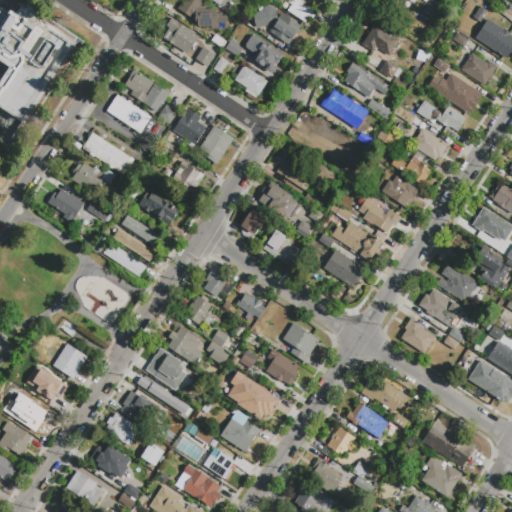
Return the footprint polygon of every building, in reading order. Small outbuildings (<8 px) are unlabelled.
[(212,26),(196,27),(195,18),(194,21),(178,11),(185,0),(199,0),(205,4),(203,7),(204,7),(205,7),(206,8),(206,10),(206,11),(216,10),(216,15),(222,14),(222,18),(228,18),(228,30),(212,30),(212,26)] [(310,17),(305,24),(287,11),(291,5),(288,3),(289,0),(301,0),(303,1),(301,4),(316,13),(313,19),(310,17)] [(418,0),(415,4),(408,0),(406,0),(398,14),(385,6),(389,0),(418,0)] [(430,0),(435,0),(444,6),(434,21),(422,14),(430,0)] [(0,16),(4,10),(9,13),(11,10),(16,14),(22,5),(26,8),(28,5),(48,19),(46,22),(77,43),(11,142),(4,138),(15,122),(0,112),(0,72),(3,68),(0,65),(0,16)] [(300,26),(288,45),(269,32),(274,25),(255,28),(253,17),(256,13),(261,12),(264,7),(270,6),(275,10),(276,19),(282,14),(300,26)] [(480,7),(487,11),(480,22),(473,18),(480,7)] [(232,16),(236,10),(241,13),(237,19),(232,16)] [(161,39),(174,21),(200,39),(188,57),(161,39)] [(495,24),(511,34),(510,36),(511,37),(511,48),(510,52),(507,50),(503,56),(483,43),(495,24)] [(399,41),(389,57),(375,48),(373,53),(361,45),(374,25),(399,41)] [(227,41),(221,49),(209,41),(215,33),(227,41)] [(468,41),(463,48),(452,40),(457,33),(468,41)] [(270,76),(253,64),(257,59),(248,53),(247,52),(246,51),(247,49),(252,40),(253,39),(255,39),(257,39),(282,57),(283,58),(284,59),(284,60),(283,62),(282,65),(281,66),(279,66),(278,69),(278,72),(276,75),(275,76),(272,76),(270,76)] [(225,50),(230,42),(242,50),(237,58),(225,50)] [(209,70),(196,62),(204,50),(216,58),(209,70)] [(484,86),(460,71),(472,54),(486,63),(487,61),(496,67),(492,74),(494,76),(491,80),(489,79),(484,86)] [(222,77),(215,72),(222,60),(230,65),(222,77)] [(394,76),(392,80),(379,71),(387,60),(402,71),(397,78),(394,76)] [(449,67),(444,75),(433,67),(438,60),(449,67)] [(377,80),(389,88),(384,95),(377,90),(373,97),(370,96),(368,98),(343,82),(344,80),(342,80),(345,75),(346,76),(348,73),(346,72),(352,63),(377,80)] [(245,68),(269,84),(259,99),(258,101),(247,94),(248,91),(236,83),(245,68)] [(125,86),(134,71),(170,94),(162,106),(163,107),(161,110),(159,109),(156,112),(131,96),(133,91),(125,86)] [(469,116),(427,89),(435,77),(445,83),(451,74),(483,95),(469,116)] [(211,80),(214,75),(219,78),(215,83),(211,80)] [(357,105),(351,114),(355,117),(349,125),(321,106),(328,96),(329,97),(333,90),(357,105)] [(151,118),(140,134),(107,112),(117,96),(151,118)] [(435,108),(428,120),(416,112),(424,101),(435,108)] [(395,110),(388,122),(368,110),(373,103),(382,108),(385,103),(395,110)] [(170,124),(159,117),(167,105),(178,112),(170,124)] [(449,129),(436,120),(441,113),(442,114),(448,106),(467,119),(458,132),(450,128),(449,129)] [(417,119),(414,124),(412,126),(394,114),(399,107),(417,119)] [(187,110),(200,118),(197,123),(206,128),(195,147),(194,146),(191,150),(185,146),(187,142),(172,133),(187,110)] [(350,138),(345,147),(342,145),(336,153),(304,133),(311,121),(314,123),(318,117),(350,138)] [(214,127),(234,139),(217,165),(206,158),(208,155),(199,149),(214,127)] [(415,136),(409,144),(401,138),(407,129),(415,136)] [(436,158),(434,161),(411,146),(422,130),(448,147),(439,159),(436,158)] [(397,141),(392,149),(378,140),(383,132),(397,141)] [(123,176),(112,168),(111,170),(107,167),(108,166),(82,149),(92,134),(133,161),(123,176)] [(443,135),(452,141),(449,145),(440,139),(443,135)] [(178,150),(173,158),(161,150),(166,142),(178,150)] [(314,172),(302,189),(276,173),(284,161),(286,162),(290,156),(314,172)] [(335,164),(340,156),(352,164),(354,162),(357,165),(351,174),(335,164)] [(432,172),(423,186),(391,165),(396,157),(408,165),(413,157),(421,162),(420,164),(432,172)] [(88,192),(72,181),(75,176),(72,174),(81,161),(93,169),(95,166),(105,173),(106,170),(116,177),(111,186),(103,181),(98,189),(93,186),(88,192)] [(181,161),(204,176),(191,195),(168,180),(181,161)] [(418,191),(412,201),(410,199),(405,207),(382,192),(389,181),(392,183),(395,176),(418,191)] [(511,187),(511,215),(496,204),(497,203),(489,198),(497,187),(500,189),(504,182),(511,187)] [(298,201),(289,215),(258,195),(263,186),(267,188),(270,183),(298,201)] [(83,205),(73,221),(47,203),(54,193),(57,195),(61,190),(83,205)] [(173,220),(169,226),(138,205),(146,193),(149,195),(151,193),(162,200),(163,198),(171,203),(170,205),(179,211),(177,213),(179,214),(174,220),(173,220)] [(138,205),(131,216),(116,206),(123,195),(138,205)] [(320,201),(315,209),(305,203),(310,195),(320,201)] [(401,217),(395,227),(392,225),(387,233),(364,219),(366,215),(359,211),(366,200),(382,210),(380,212),(385,216),(389,210),(401,217)] [(86,212),(91,204),(108,215),(103,223),(86,212)] [(347,222),(337,215),(336,216),(329,211),(334,204),(351,216),(347,222)] [(509,224),(498,240),(484,231),(483,233),(472,225),(479,216),(481,217),(486,209),(509,224)] [(250,241),(242,236),(240,226),(250,210),(268,219),(258,232),(256,231),(250,241)] [(162,239),(156,248),(121,225),(127,215),(162,239)] [(316,230),(310,237),(296,228),(301,220),(316,230)] [(369,261),(332,236),(338,226),(345,230),(350,222),(356,226),(357,225),(362,228),(361,229),(368,234),(364,239),(366,240),(368,238),(369,239),(372,234),(385,242),(384,244),(377,254),(375,252),(369,261)] [(155,253),(149,262),(113,238),(119,229),(155,253)] [(271,254),(263,249),(276,230),(285,236),(283,239),(285,240),(285,239),(289,242),(288,243),(299,250),(288,266),(277,259),(277,260),(270,256),(271,254)] [(334,241),(328,249),(317,241),(323,234),(334,241)] [(511,261),(502,255),(511,242),(511,261)] [(139,277),(102,254),(109,243),(146,267),(139,277)] [(510,271),(498,291),(480,280),(484,274),(486,275),(489,270),(471,260),(480,245),(494,253),(492,256),(503,263),(501,266),(510,271)] [(323,268),(335,250),(349,259),(350,258),(358,263),(357,265),(363,269),(359,275),(361,277),(358,282),(355,280),(351,286),(323,268)] [(461,272),(477,283),(464,303),(436,285),(440,279),(446,282),(448,279),(440,275),(446,266),(459,275),(461,272)] [(228,280),(225,284),(220,291),(216,298),(201,288),(213,270),(228,280)] [(232,288),(227,296),(220,291),(225,284),(232,288)] [(234,289),(240,293),(233,304),(227,301),(234,289)] [(427,311),(418,305),(425,294),(428,296),(432,290),(452,302),(452,301),(463,308),(462,310),(467,313),(457,327),(453,325),(451,328),(437,319),(436,321),(431,318),(432,317),(425,313),(427,311)] [(262,303),(253,317),(236,306),(239,300),(241,302),(245,295),(251,299),(253,297),(262,303)] [(197,296),(211,305),(205,314),(207,315),(202,322),(200,321),(198,325),(184,315),(189,307),(188,306),(190,303),(191,303),(197,296)] [(491,317),(497,321),(494,326),(488,322),(491,317)] [(401,339),(406,331),(404,329),(411,319),(422,326),(420,328),(435,338),(424,355),(401,339)] [(511,326),(506,335),(496,328),(502,319),(511,326)] [(56,335),(65,322),(72,326),(63,340),(56,335)] [(282,339),(293,323),(319,340),(304,362),(290,352),(293,347),(282,339)] [(486,323),(492,327),(489,332),(483,328),(486,323)] [(240,326),(245,329),(240,339),(235,336),(240,326)] [(454,327),(465,335),(460,343),(448,335),(454,327)] [(189,346),(197,351),(198,350),(204,354),(196,366),(165,345),(170,339),(168,338),(173,331),(176,333),(180,328),(194,337),(189,346)] [(504,335),(499,342),(489,335),(494,328),(504,335)] [(221,348),(211,341),(218,331),(228,337),(221,348)] [(459,344),(454,351),(443,344),(448,337),(459,344)] [(491,341),(496,345),(490,353),(485,349),(491,341)] [(222,350),(216,359),(205,351),(210,342),(222,350)] [(52,366),(67,344),(88,358),(73,380),(52,366)] [(473,345),(479,348),(476,353),(470,350),(473,345)] [(500,347),(505,350),(500,359),(495,356),(500,347)] [(144,372),(160,348),(181,362),(178,366),(182,369),(180,371),(184,374),(173,391),(144,372)] [(511,374),(499,366),(510,349),(511,350),(511,374)] [(273,351),(298,367),(294,374),(297,376),(289,387),(265,372),(272,362),(268,360),(273,351)] [(260,361),(252,372),(241,365),(249,353),(260,361)] [(476,355),(487,363),(482,370),(471,362),(476,355)] [(35,384),(45,368),(59,378),(60,376),(65,380),(65,381),(67,383),(65,385),(69,388),(62,397),(59,395),(57,398),(35,384)] [(404,411),(403,412),(397,408),(394,413),(374,399),(372,402),(361,394),(374,374),(412,400),(413,398),(417,400),(408,414),(404,411)] [(504,407),(483,393),(495,374),(511,385),(510,386),(511,387),(511,399),(510,402),(508,401),(504,407)] [(257,383),(252,390),(240,382),(242,378),(244,379),(246,376),(257,383)] [(29,390),(18,383),(23,377),(33,384),(29,390)] [(182,402),(176,410),(150,392),(155,384),(182,402)] [(27,405),(17,399),(22,391),(32,397),(27,405)] [(157,407),(151,416),(144,411),(137,422),(120,412),(132,392),(157,407)] [(246,408),(256,392),(274,404),(267,413),(269,415),(264,421),(246,408)] [(347,418),(351,411),(353,412),(359,403),(395,427),(389,437),(383,433),(379,439),(347,418)] [(20,415),(27,406),(29,407),(30,406),(33,408),(35,406),(40,409),(41,409),(50,415),(46,422),(50,425),(45,432),(42,429),(41,430),(20,415)] [(246,421),(260,431),(245,453),(220,437),(237,411),(248,418),(246,421)] [(140,430),(129,446),(104,430),(108,425),(106,424),(110,418),(112,419),(116,414),(140,430)] [(409,423),(404,429),(392,420),(397,414),(409,423)] [(0,447),(0,440),(5,433),(1,430),(7,421),(30,436),(27,442),(29,443),(25,448),(27,450),(26,452),(23,451),(19,457),(10,450),(8,453),(0,447)] [(422,442),(435,422),(449,430),(450,428),(463,437),(462,439),(475,448),(461,469),(422,442)] [(355,439),(352,444),(356,447),(352,453),(347,450),(343,457),(326,446),(339,428),(355,439)] [(200,429),(213,438),(209,444),(196,436),(200,429)] [(395,464),(377,451),(384,441),(402,454),(395,464)] [(165,453),(155,468),(140,458),(150,443),(165,453)] [(126,467),(127,467),(119,479),(109,473),(109,474),(97,467),(99,464),(92,459),(99,449),(101,450),(104,444),(130,461),(126,467)] [(430,468),(422,463),(429,452),(462,474),(447,497),(422,480),(430,468)] [(235,467),(226,480),(204,466),(211,455),(217,459),(221,453),(235,462),(232,465),(235,467)] [(0,456),(14,465),(11,469),(16,472),(9,481),(6,479),(4,481),(0,478),(0,456)] [(342,477),(331,494),(309,479),(315,471),(312,469),(318,459),(329,467),(328,468),(342,477)] [(370,472),(364,482),(354,475),(360,465),(370,472)] [(221,488),(217,494),(220,495),(214,504),(213,503),(209,509),(204,506),(205,505),(183,491),(182,491),(175,487),(189,466),(208,478),(207,479),(221,488)] [(92,491),(100,496),(93,507),(67,489),(78,472),(96,485),(92,491)] [(163,476),(170,480),(167,484),(160,480),(163,476)] [(370,487),(366,494),(354,486),(359,479),(370,487)] [(313,511),(301,511),(300,511),(302,508),(294,503),(299,495),(297,494),(304,483),(325,496),(319,505),(315,503),(314,506),(316,508),(313,511)] [(129,485),(142,493),(137,501),(124,493),(129,485)] [(200,511),(157,511),(149,506),(163,485),(182,498),(179,502),(184,506),(182,508),(184,509),(188,503),(200,511)] [(147,498),(142,506),(137,503),(142,495),(147,498)] [(135,506),(130,511),(128,511),(117,502),(122,496),(135,506)] [(399,511),(398,511),(402,505),(407,509),(415,497),(422,501),(422,500),(430,505),(429,507),(435,511),(434,511),(399,511)]
